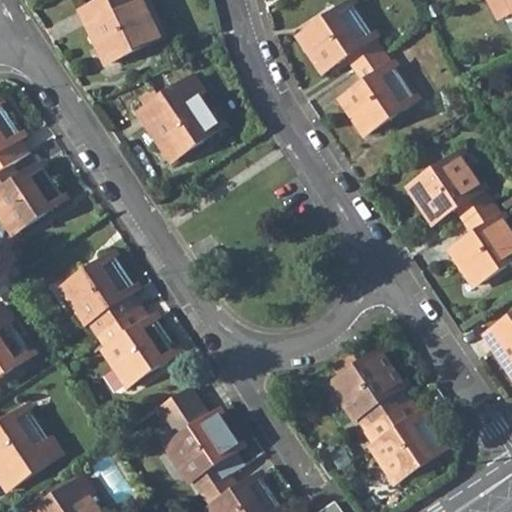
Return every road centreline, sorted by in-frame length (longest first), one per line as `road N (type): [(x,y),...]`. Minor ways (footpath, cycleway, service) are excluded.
road 1 (residential): [(16,34),(226,340)]
road 2 (residential): [(371,247),(282,110),(243,0)]
road 3 (residential): [(371,247),(511,456)]
road 4 (residential): [(226,340),(281,349),(326,336),(364,291),(371,247)]
road 5 (residential): [(318,494),(226,340)]
